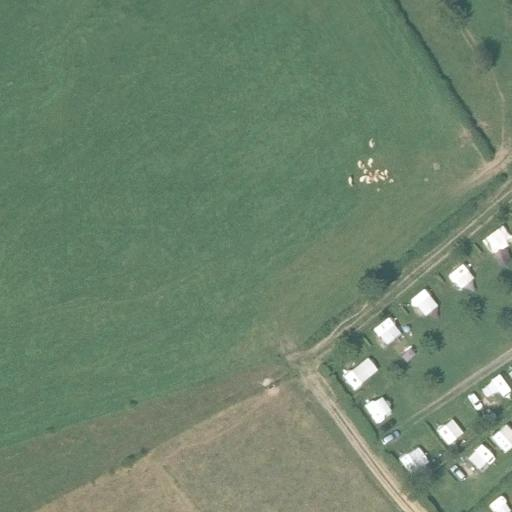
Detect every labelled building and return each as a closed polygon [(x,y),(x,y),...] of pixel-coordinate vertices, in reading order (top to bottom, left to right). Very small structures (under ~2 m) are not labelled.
[(511,240),(502,226),(485,238),(496,254),(511,242),(511,240)] [(458,283),(471,274),(461,259),(448,268),(458,283)] [(426,288),(414,299),(425,311),(437,300),(426,288)] [(373,330),(386,347),(402,335),(389,318),(373,330)] [(485,394),(490,405),(502,399),(496,388),(485,394)] [(449,439),(467,430),(459,412),(440,421),(449,439)] [(476,474),(489,465),(478,449),(465,457),(476,474)]
